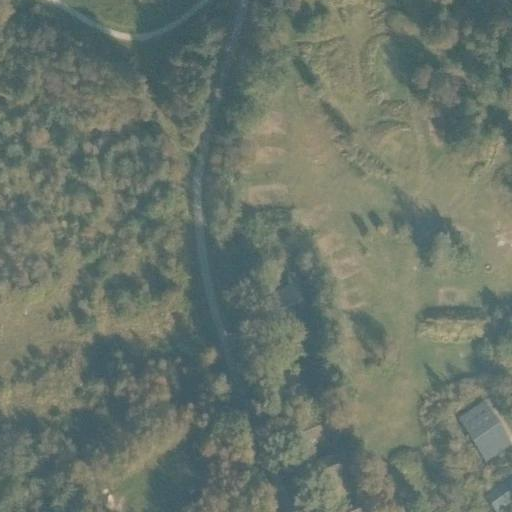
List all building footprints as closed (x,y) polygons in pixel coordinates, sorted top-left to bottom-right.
[(307,321),(294,292),(261,307),(274,336),(307,321)] [(317,353),(310,338),(295,345),(301,360),(317,353)] [(322,402),(307,368),(268,385),(283,419),(322,402)] [(485,406),(459,423),(481,459),(508,442),(485,406)] [(322,422),(295,433),(302,449),(329,438),(322,422)] [(349,483),(338,456),(313,466),(325,493),(322,495),(326,506),(353,495),(348,484),(349,483)] [(511,484),(510,486),(504,477),(494,484),(497,488),(484,496),(495,511),(500,511),(509,506),(510,507),(511,505),(511,484)] [(177,511),(184,511),(217,499),(214,492),(176,506),(177,511)]
